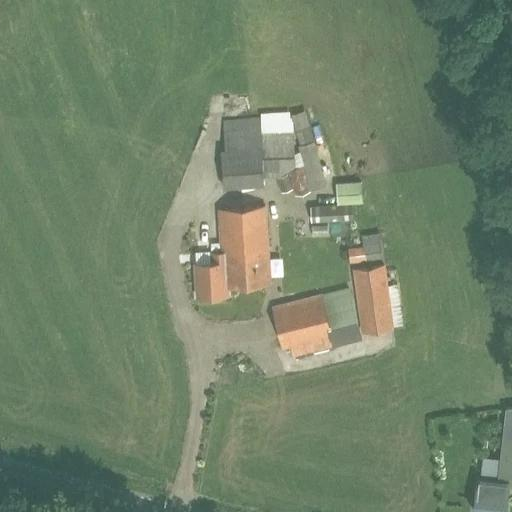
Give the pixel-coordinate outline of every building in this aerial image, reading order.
[(306,108),(293,112),(301,142),(300,143),(302,148),(302,151),(306,164),(313,189),(329,184),(306,108)] [(226,146),(222,146),(225,185),(267,182),(267,176),(267,173),(266,158),(298,156),(297,153),(297,149),(295,131),(263,132),(225,135),(226,146)] [(296,195),(313,189),(307,167),(290,172),(296,195)] [(292,188),(288,173),(278,176),(283,191),(292,188)] [(361,180),(337,182),(339,202),(363,201),(361,180)] [(312,206),(312,220),(352,218),(352,203),(312,206)] [(214,261),(196,262),(198,296),(229,294),(228,285),(270,282),(265,205),(219,207),(222,251),(213,251),(214,261)] [(328,225),(312,225),(313,235),(328,235),(328,225)] [(383,256),(380,232),(362,235),(364,245),(349,248),(351,261),(383,256)] [(408,235),(391,234),(390,250),(408,250),(408,235)] [(221,242),(212,243),(213,251),(222,250),(221,242)] [(354,268),(363,331),(393,327),(384,263),(354,268)] [(334,343),(322,294),(273,306),(283,347),(291,345),(293,353),(334,343)] [(478,478),(475,510),(494,511),(505,511),(509,481),(511,481),(511,406),(506,407),(501,458),(483,456),(481,478),(478,478)]
